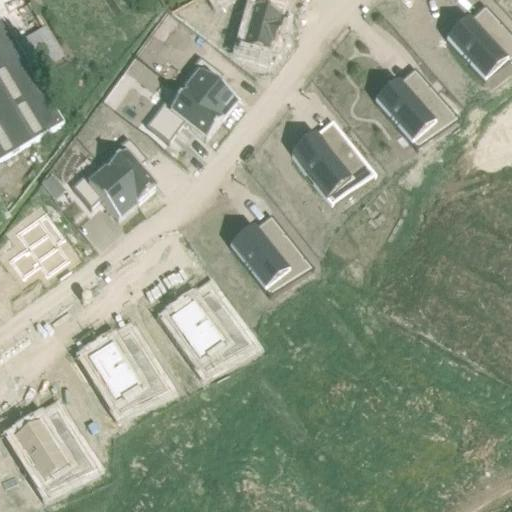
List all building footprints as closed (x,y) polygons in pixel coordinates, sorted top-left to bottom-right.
[(255,10),(242,55),(267,62),(271,49),(276,50),(281,32),(276,30),(280,17),(255,10)] [(2,24),(0,25),(0,166),(64,128),(2,24)] [(448,44),(447,45),(484,86),(486,85),(483,82),(511,55),(511,38),(498,24),(497,25),(483,38),(470,25),(449,45),(448,44)] [(200,62),(177,92),(222,126),(237,107),(215,89),(223,80),(200,62)] [(376,105),(374,106),(411,148),(413,147),(410,145),(431,128),(438,137),(456,124),(458,126),(460,125),(427,87),(411,101),(399,87),(377,106),(376,105)] [(177,92),(146,131),(168,149),(184,129),(206,146),(222,126),(177,92)] [(293,157),(292,158),(331,208),(333,207),(326,198),(347,181),(354,190),(373,179),(375,181),(376,180),(345,141),(328,154),(316,140),(294,158),(293,157)] [(129,144),(100,168),(137,211),(156,194),(138,173),(147,165),(129,144)] [(100,168),(72,192),(91,214),(100,206),(118,227),(137,211),(100,168)] [(56,203),(66,194),(53,179),(43,188),(56,203)] [(40,226),(19,241),(26,251),(22,253),(35,271),(39,269),(46,279),(67,263),(51,241),(61,234),(47,215),(37,222),(40,226)] [(231,251),(230,252),(264,295),(266,294),(264,292),(286,274),(293,284),(311,273),(313,275),(314,274),(283,235),(282,236),(267,248),(255,234),(232,252),(231,251)] [(169,324),(168,325),(205,376),(206,375),(199,366),(239,338),(249,352),(250,351),(222,311),(205,323),(194,309),(171,326),(169,324)] [(87,363),(86,364),(115,411),(117,410),(115,407),(156,382),(161,389),(162,389),(141,354),(123,365),(113,350),(89,366),(87,363)] [(15,443),(13,444),(42,491),(44,490),(42,487),(83,461),(88,469),(90,468),(68,433),(50,444),(41,430),(16,445),(15,443)]
